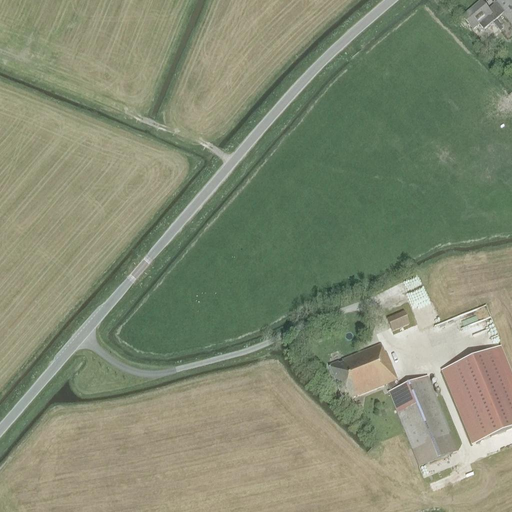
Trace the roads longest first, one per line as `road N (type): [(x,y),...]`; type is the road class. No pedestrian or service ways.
road 1 (tertiary): [(0,430),(328,55),(392,0)]
road 2 (track): [(234,161),(0,59)]
